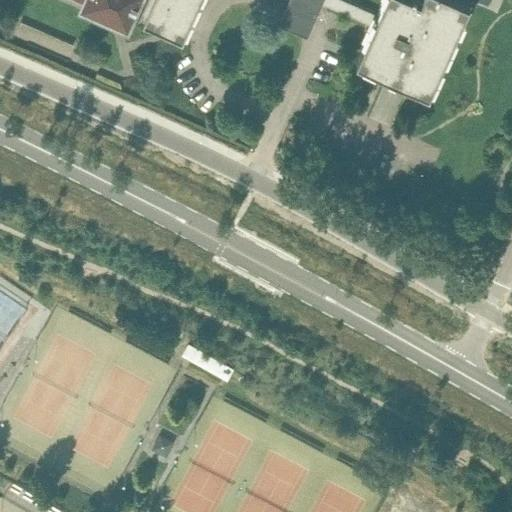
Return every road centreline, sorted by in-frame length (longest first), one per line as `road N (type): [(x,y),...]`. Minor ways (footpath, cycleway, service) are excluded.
road 1 (tertiary): [(511,401),(0,129)]
road 2 (unclassified): [(488,312),(227,165),(0,67)]
